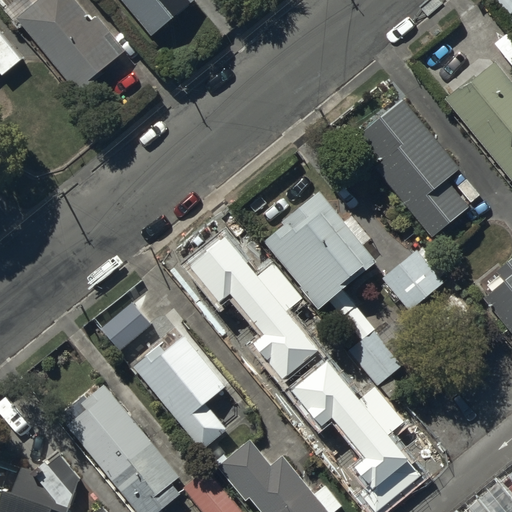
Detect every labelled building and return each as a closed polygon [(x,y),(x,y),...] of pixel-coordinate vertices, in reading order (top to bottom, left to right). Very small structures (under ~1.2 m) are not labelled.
[(78,0),(36,0),(16,17),(76,89),(125,48),(98,15),(94,19),(78,0)] [(123,0),(151,34),(192,0),(123,0)] [(511,12),(511,0),(498,0),(510,14),(511,12)] [(23,58),(0,30),(0,70),(3,74),(23,58)] [(461,84),(445,96),(511,179),(511,76),(497,58),(463,86),(461,84)] [(459,166),(403,98),(359,134),(381,161),(374,166),(432,236),(470,205),(447,176),(459,166)] [(376,258),(319,188),(281,219),(284,223),(263,239),(318,307),(328,299),(361,339),(348,350),(376,385),(404,362),(342,286),(376,258)] [(446,282),(416,247),(381,276),(410,311),(446,282)] [(491,290),(483,296),(511,331),(511,257),(496,270),(499,275),(487,284),(491,290)] [(305,333),(246,262),(202,299),(292,406),(317,385),(286,348),(305,333)] [(150,324),(132,302),(101,326),(120,349),(150,324)] [(158,342),(132,363),(201,448),(227,428),(205,401),(226,384),(184,332),(163,348),(158,342)] [(339,345),(321,359),(347,390),(364,376),(339,345)] [(84,393),(58,414),(138,511),(154,511),(181,491),(172,481),(179,475),(103,382),(86,396),(84,393)] [(325,483),(314,492),(282,454),(271,464),(249,438),(217,466),(246,500),(249,497),(261,511),(331,511),(342,504),(325,483)] [(110,511),(104,504),(94,511),(76,511),(70,504),(78,476),(60,449),(30,468),(20,465),(12,491),(4,488),(0,499),(0,511),(110,511)] [(511,511),(511,457),(445,511),(511,511)] [(243,511),(207,467),(183,486),(203,511),(243,511)]
